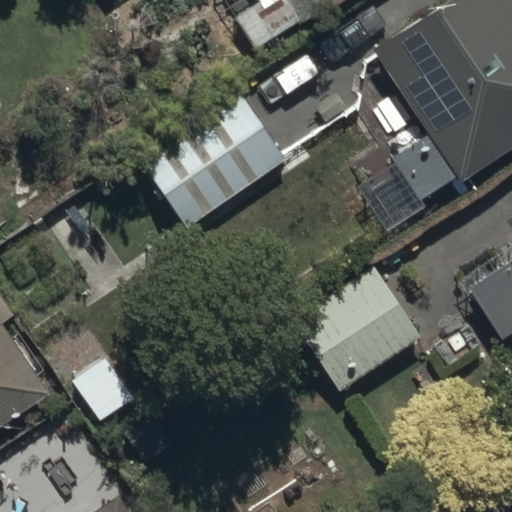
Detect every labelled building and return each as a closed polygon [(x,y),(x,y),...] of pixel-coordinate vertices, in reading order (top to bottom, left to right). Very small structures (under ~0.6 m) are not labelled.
[(253,0),(258,8),(270,0),(281,0),(295,22),(323,5),(328,13),(347,0),(253,0)] [(511,0),(450,0),(369,54),(423,135),(387,159),(417,205),(455,180),(457,184),(511,148),(511,0)] [(130,154),(181,230),(280,163),(229,87),(130,154)] [(511,259),(464,293),(498,342),(511,332),(511,259)] [(336,393),(416,340),(369,270),(289,323),(336,393)] [(0,423),(46,390),(0,327),(0,321),(13,312),(0,294),(0,423)] [(422,511),(492,511),(473,480),(422,511)] [(122,511),(116,501),(98,511),(122,511)]
